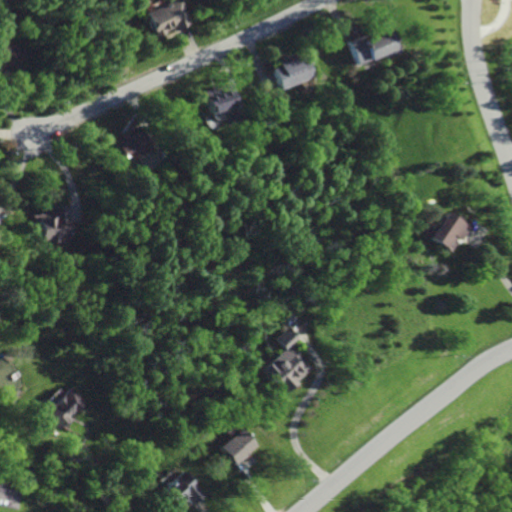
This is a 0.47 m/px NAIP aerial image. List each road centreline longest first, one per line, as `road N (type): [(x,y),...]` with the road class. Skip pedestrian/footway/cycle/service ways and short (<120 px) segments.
road 1 (residential): [(319,0),(34,134)]
road 2 (residential): [(302,511),(463,377),(511,349)]
road 3 (residential): [(511,178),(470,58),(468,0)]
